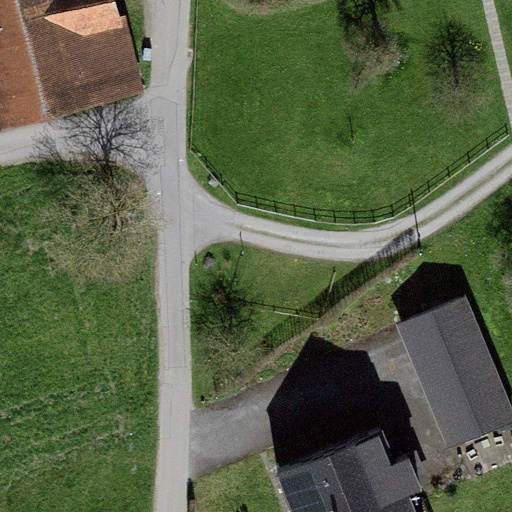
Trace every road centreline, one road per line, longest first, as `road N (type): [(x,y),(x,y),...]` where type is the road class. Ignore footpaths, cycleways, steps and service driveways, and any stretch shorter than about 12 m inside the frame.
road 1 (track): [(170,511),(177,355),(170,103)]
road 2 (track): [(174,208),(251,231),(382,245),(511,159)]
